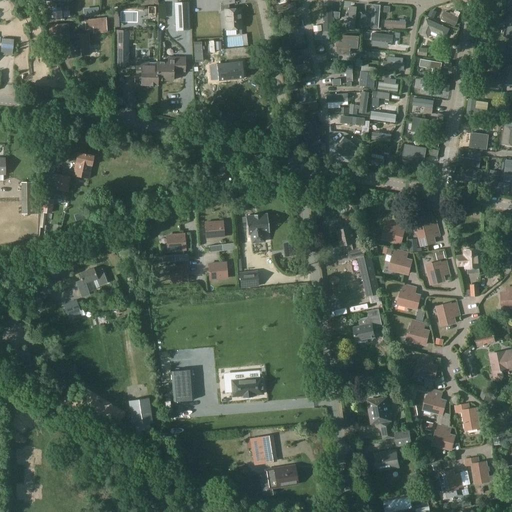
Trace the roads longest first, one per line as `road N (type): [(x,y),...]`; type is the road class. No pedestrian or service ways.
road 1 (residential): [(353,511),(296,164)]
road 2 (unclassified): [(296,164),(133,121),(0,99)]
road 3 (track): [(0,256),(202,186),(224,164),(228,145)]
road 4 (residential): [(438,193),(469,0)]
road 5 (residential): [(296,164),(259,0)]
road 6 (residential): [(419,4),(394,153)]
road 7 (unclassified): [(438,193),(296,164)]
road 8 (residential): [(304,0),(325,122)]
